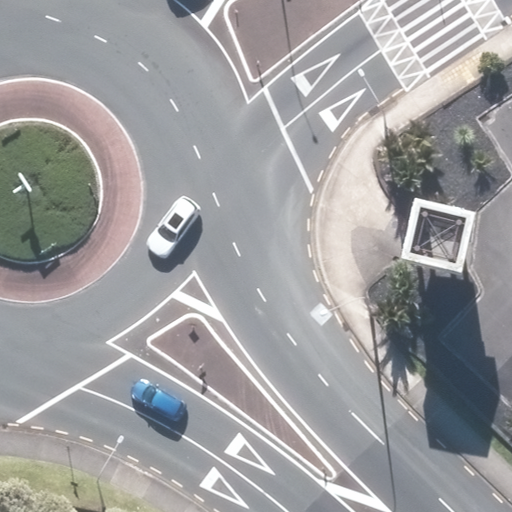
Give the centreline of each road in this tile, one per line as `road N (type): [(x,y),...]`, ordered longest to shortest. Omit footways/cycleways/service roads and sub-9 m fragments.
road 1 (primary): [(328,461),(40,334)]
road 2 (secondary): [(430,0),(173,150)]
road 3 (primary): [(166,220),(328,461)]
road 4 (primary): [(166,220),(119,294),(40,334)]
road 5 (primary): [(91,25),(146,78),(173,150)]
